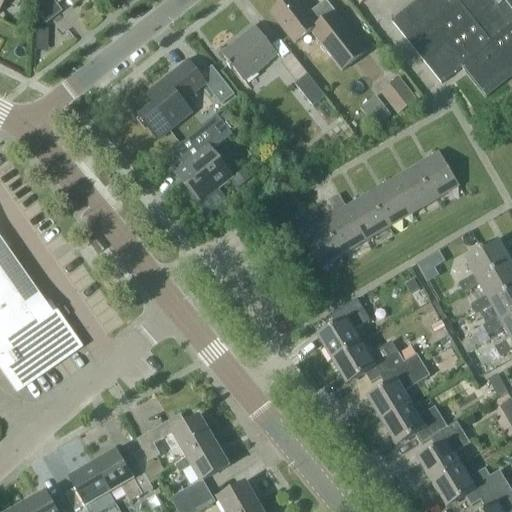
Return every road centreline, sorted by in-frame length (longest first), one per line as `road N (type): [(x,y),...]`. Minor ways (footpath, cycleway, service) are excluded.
road 1 (tertiary): [(177,310),(24,128)]
road 2 (residential): [(0,465),(177,310)]
road 3 (residential): [(402,511),(283,366),(243,390)]
road 4 (tertiary): [(24,128),(182,0)]
road 5 (tertiary): [(343,511),(243,390)]
